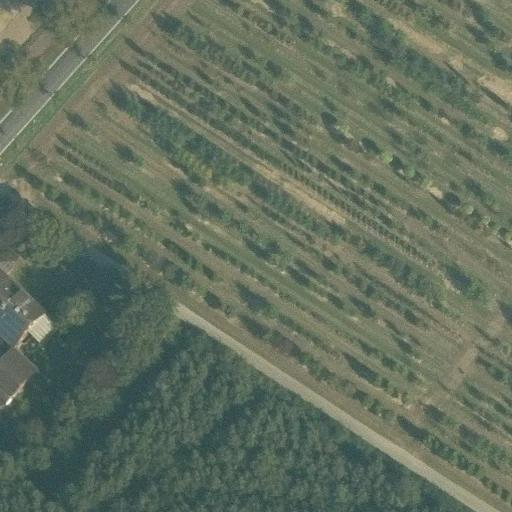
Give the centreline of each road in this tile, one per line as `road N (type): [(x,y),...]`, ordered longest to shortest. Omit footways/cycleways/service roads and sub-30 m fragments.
road 1 (track): [(492,511),(0,195)]
road 2 (tertiary): [(0,141),(124,0)]
